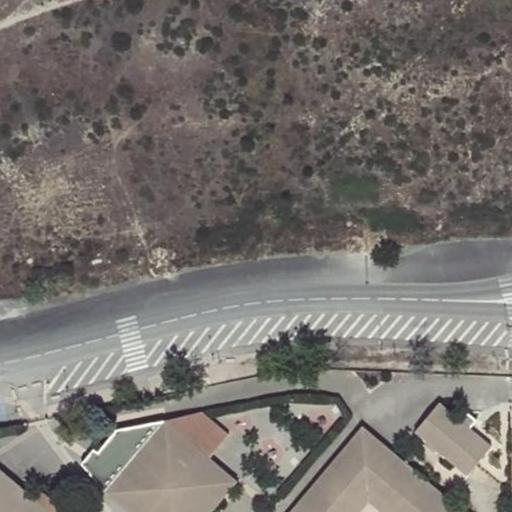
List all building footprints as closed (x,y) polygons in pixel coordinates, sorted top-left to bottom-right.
[(494,441),(443,399),(415,431),(467,475),(494,441)] [(167,421),(211,458),(230,433),(204,411),(167,421)] [(214,511),(240,482),(211,458),(167,421),(106,492),(129,511),(214,511)] [(465,511),(364,426),(293,511),(349,511),(371,486),(401,511),(465,511)] [(51,511),(34,497),(0,469),(0,511),(51,511)] [(401,511),(371,486),(349,511),(363,511),(371,503),(381,511),(401,511)]
